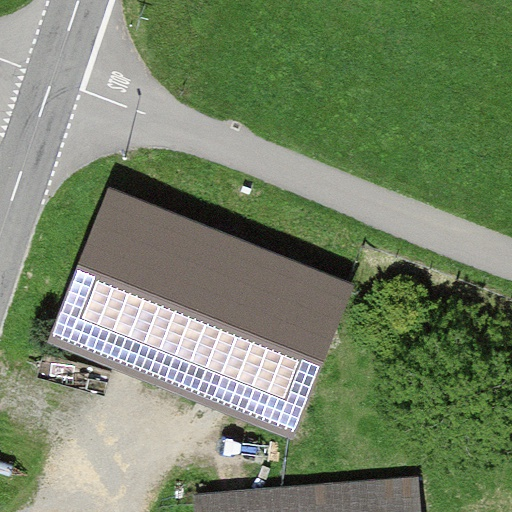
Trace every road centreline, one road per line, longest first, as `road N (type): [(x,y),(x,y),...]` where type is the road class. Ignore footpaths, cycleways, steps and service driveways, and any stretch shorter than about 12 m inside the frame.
road 1 (unclassified): [(56,77),(511,262)]
road 2 (tertiary): [(56,77),(0,247)]
